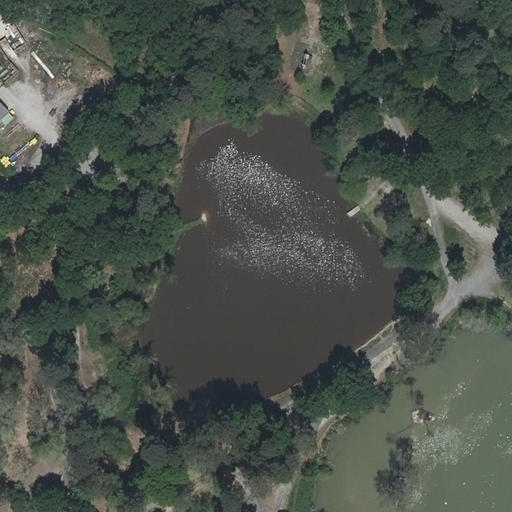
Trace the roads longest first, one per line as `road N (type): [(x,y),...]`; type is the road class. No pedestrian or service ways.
road 1 (track): [(31,111),(97,185),(137,210)]
road 2 (track): [(226,456),(345,372)]
road 3 (track): [(179,484),(226,456),(239,464),(262,511)]
